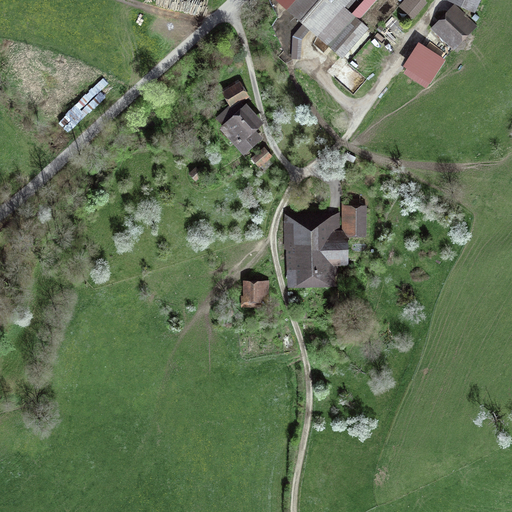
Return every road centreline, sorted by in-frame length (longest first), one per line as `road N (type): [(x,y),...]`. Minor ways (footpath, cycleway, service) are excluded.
road 1 (track): [(298,172),(272,242),(313,392),(293,511)]
road 2 (unclassified): [(0,216),(228,6)]
road 3 (residential): [(228,6),(270,140),(286,164),(298,172),(319,165),(360,116)]
road 4 (track): [(272,242),(218,295),(181,346),(176,371)]
road 5 (residential): [(438,0),(360,116)]
